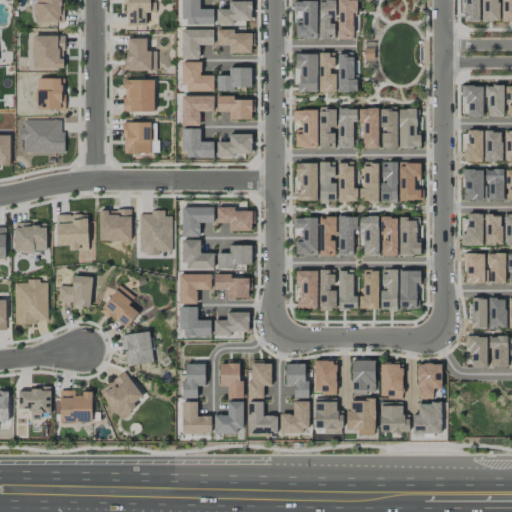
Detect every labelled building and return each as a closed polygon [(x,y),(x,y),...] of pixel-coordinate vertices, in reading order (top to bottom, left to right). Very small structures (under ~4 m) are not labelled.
[(62,0),(34,0),(34,22),(62,23),(62,0)] [(124,0),(126,26),(146,25),(145,13),(155,12),(155,2),(150,3),(149,0),(124,0)] [(213,25),(213,9),(199,9),(199,0),(180,0),(180,25),(213,25)] [(334,39),(334,20),(335,20),(335,0),(318,0),(318,39),(334,39)] [(352,39),(353,12),(356,12),(356,0),(337,0),(337,39),(352,39)] [(478,0),(463,0),(464,21),(479,21),(478,0)] [(480,0),(481,22),(498,21),(497,0),(480,0)] [(511,0),(501,0),(501,22),(511,21),(511,0)] [(251,20),(251,1),(228,1),(228,9),(216,9),(216,25),(233,24),(233,21),(251,20)] [(316,1),(292,1),(293,11),(301,11),(301,20),(295,21),(295,39),(316,38),(316,1)] [(212,29),(181,30),(181,59),(199,59),(198,45),(213,45),(212,29)] [(216,45),(229,45),(229,53),(251,53),(251,33),(234,33),(234,29),(216,29),(216,45)] [(63,35),(31,36),(31,69),(63,68),(63,35)] [(146,38),(125,38),(126,71),(156,71),(155,51),(146,51),(146,38)] [(335,92),(335,70),(334,70),(334,52),(318,53),(319,92),(335,92)] [(316,54),(295,54),(294,92),(316,92),(316,54)] [(337,92),(356,92),(356,80),(353,80),(352,54),(337,54),(337,92)] [(213,91),(213,75),(200,75),(201,62),(182,62),(182,91),(213,91)] [(216,76),(216,89),(251,89),(250,67),(228,68),(228,75),(216,76)] [(64,109),(64,78),(36,79),(36,110),(64,109)] [(123,111),(153,112),(154,80),(123,79),(123,111)] [(502,116),(502,85),(485,85),(485,116),(502,116)] [(463,117),(482,116),(481,86),(462,86),(463,117)] [(181,96),(181,126),(199,125),(199,112),(213,111),(213,95),(181,96)] [(250,99),(232,100),(232,95),(216,96),(216,112),(228,111),(229,119),(251,119),(250,99)] [(319,148),(333,148),(333,127),(335,127),(335,108),(318,108),(319,148)] [(337,148),(352,148),(352,121),(356,121),(356,108),(337,108),(337,148)] [(377,108),(359,108),(360,148),(378,148),(377,108)] [(380,108),(380,148),(396,148),(396,108),(380,108)] [(419,148),(420,134),(415,134),(415,109),(398,109),(398,148),(419,148)] [(295,148),(316,148),(316,110),(292,110),(292,121),(303,121),(303,130),(295,130),(295,148)] [(63,153),(63,120),(21,120),(20,141),(23,141),(23,153),(63,153)] [(149,122),(122,123),(123,154),(150,153),(149,122)] [(199,128),(182,129),(183,159),(213,158),(213,141),(200,142),(199,128)] [(481,162),(482,132),(463,131),(463,143),(463,161),(481,162)] [(483,131),(484,161),(501,161),(500,131),(483,131)] [(0,165),(10,165),(10,135),(0,134),(0,165)] [(251,134),(228,134),(228,142),(216,142),(216,159),(233,159),(233,153),(251,153),(251,134)] [(396,203),(396,162),(380,161),(379,202),(396,203)] [(335,183),(333,183),(332,162),(318,162),(319,202),(335,202),(335,183)] [(353,188),(352,162),(336,163),(337,202),(357,201),(357,188),(353,188)] [(359,202),(377,203),(378,163),(359,162),(359,202)] [(420,162),(398,163),(399,201),(423,200),(422,189),(413,190),(413,180),(420,179),(420,162)] [(316,163),(296,163),(295,201),(316,201),(316,163)] [(482,200),(482,169),(462,170),(462,200),(482,200)] [(502,169),(485,169),(486,200),(503,200),(502,169)] [(181,237),(199,237),(199,222),(213,223),(213,207),(181,207),(181,237)] [(234,207),(216,207),(216,223),(229,223),(229,231),(251,231),(250,210),(234,211),(234,207)] [(99,210),(98,241),(130,241),(131,210),(99,210)] [(171,253),(171,212),(149,212),(149,214),(139,214),(138,252),(171,253)] [(55,215),(56,246),(68,246),(68,251),(87,250),(87,214),(55,215)] [(484,245),(501,244),(501,214),(484,215),(484,245)] [(511,214),(503,214),(504,245),(511,245),(511,214)] [(481,245),(482,215),(462,215),(461,245),(481,245)] [(378,256),(377,216),(359,216),(360,256),(378,256)] [(396,217),(380,216),(380,255),(396,255),(396,217)] [(335,237),(335,217),(319,217),(319,256),(334,256),(334,237),(335,237)] [(356,217),(337,217),(337,255),(352,256),(352,229),(356,229),(356,217)] [(316,218),(293,218),(293,228),(301,228),(301,236),(295,236),(295,255),(317,255),(316,218)] [(420,256),(420,242),(415,242),(416,219),(399,219),(398,255),(420,256)] [(14,251),(45,252),(46,223),(15,223),(14,251)] [(213,268),(213,253),(200,253),(199,239),(182,240),(182,269),(213,268)] [(250,245),(228,246),(229,253),(216,253),(216,267),(251,266),(250,245)] [(485,253),(464,253),(464,283),(504,283),(504,253),(485,253)] [(397,270),(381,269),(380,310),(396,310),(397,270)] [(316,271),(296,270),(296,290),(295,290),(295,308),(316,308),(316,271)] [(319,310),(335,310),(335,288),(334,288),(334,270),(318,270),(319,310)] [(378,270),(363,270),(362,295),(359,295),(358,309),(377,309),(378,270)] [(399,309),(416,308),(415,285),(420,285),(420,270),(398,271),(399,309)] [(337,271),(338,310),(356,310),(356,296),(353,296),(352,271),(337,271)] [(210,274),(178,274),(178,304),(196,304),(196,289),(210,290),(210,274)] [(226,298),(250,297),(249,278),(231,278),(231,274),(213,274),(214,290),(225,289),(226,298)] [(72,302),(71,307),(90,308),(91,277),(72,276),(71,286),(58,286),(57,301),(72,302)] [(47,322),(46,281),(14,281),(14,323),(47,322)] [(138,313),(128,305),(134,297),(119,285),(100,309),(125,329),(138,313)] [(486,328),(485,298),(469,298),(470,329),(486,328)] [(505,328),(505,298),(487,299),(488,329),(505,328)] [(210,320),(197,320),(197,307),(179,307),(179,336),(210,336),(210,320)] [(248,312),(226,312),(225,320),(213,320),(213,335),(230,336),(230,332),(248,332),(248,312)] [(153,362),(148,331),(121,335),(126,366),(153,362)] [(486,337),(465,336),(465,366),(486,366),(486,337)] [(507,366),(506,336),(489,336),(489,367),(507,366)] [(374,361),(351,360),(351,393),(374,393),(374,361)] [(271,385),(271,361),(250,362),(251,381),(246,381),(246,398),(263,398),(262,386),(271,385)] [(335,361),(313,361),(314,394),(336,393),(335,361)] [(242,398),(242,380),(239,380),(238,362),(219,362),(219,386),(227,386),(227,398),(242,398)] [(293,398),(306,398),(305,363),(285,364),(285,386),(293,386),(293,398)] [(204,364),(183,364),(183,398),(197,398),(197,386),(204,386),(204,364)] [(379,396),(401,396),(402,364),(380,364),(379,396)] [(440,364),(417,364),(417,398),(432,398),(433,388),(440,389),(440,364)] [(120,420),(137,407),(133,403),(142,396),(123,372),(98,392),(120,420)] [(50,389),(17,389),(18,408),(30,408),(30,419),(41,419),(41,413),(50,413),(50,389)] [(8,391),(0,390),(0,421),(7,421),(8,391)] [(92,422),(90,391),(82,392),(82,395),(74,396),(74,390),(59,391),(60,423),(92,422)] [(375,400),(351,399),(351,410),(346,410),(345,429),(357,430),(357,434),(373,435),(375,400)] [(312,402),(313,430),(340,429),(340,415),(336,415),(336,400),(323,400),(323,401),(312,402)] [(182,434),(211,434),(210,416),(197,416),(196,401),(181,402),(182,434)] [(246,401),(246,433),(276,433),(277,416),(262,416),(262,402),(246,401)] [(308,401),(292,401),(293,414),(279,414),(279,432),(308,432),(308,401)] [(242,432),(242,402),(227,402),(226,415),(214,415),(214,432),(242,432)] [(380,432),(409,432),(408,415),(401,415),(401,402),(379,403),(380,432)] [(441,403),(418,403),(418,415),(412,415),(412,433),(440,434),(441,403)]
